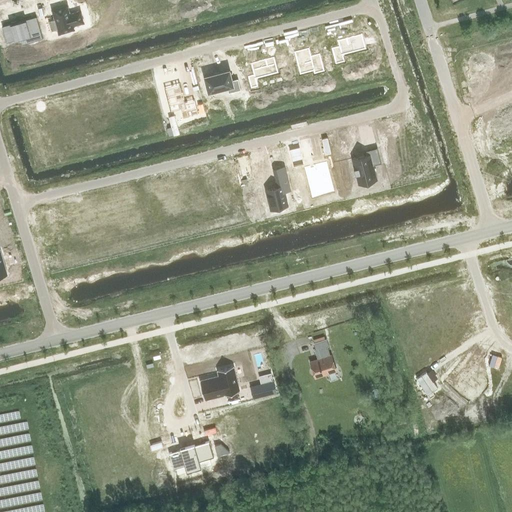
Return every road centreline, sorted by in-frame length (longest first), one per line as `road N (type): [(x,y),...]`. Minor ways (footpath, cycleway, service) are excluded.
road 1 (residential): [(374,4),(403,95),(394,107),(15,205)]
road 2 (residential): [(0,103),(374,4)]
road 3 (tertiary): [(464,240),(164,315)]
road 4 (unclassified): [(420,0),(492,233)]
road 5 (unknown): [(228,511),(238,493),(297,459),(301,348)]
road 6 (residential): [(55,342),(15,205)]
road 7 (residential): [(464,240),(491,325),(511,348)]
